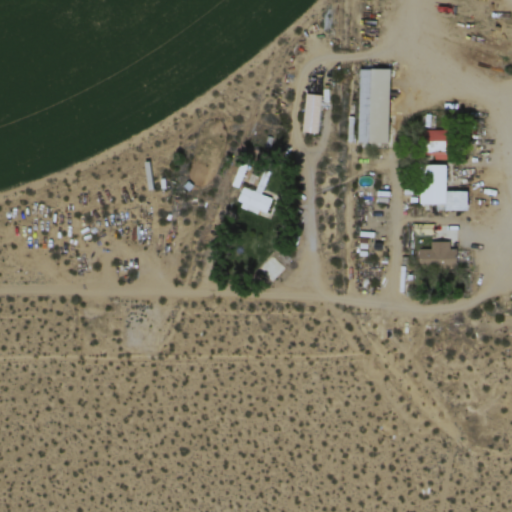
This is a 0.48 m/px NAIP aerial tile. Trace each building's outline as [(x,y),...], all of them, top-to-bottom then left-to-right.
[(360,67),(359,141),(391,142),(393,68),(360,67)] [(323,94),(307,92),(301,130),(317,133),(323,94)] [(447,129),(431,129),(431,143),(447,144),(447,129)] [(470,209),(470,190),(447,190),(447,163),(430,164),(430,183),(421,183),(421,203),(448,202),(448,209),(470,209)] [(260,191),(243,186),(237,204),(267,214),(273,197),(259,192),(260,191)] [(450,241),(431,241),(431,248),(421,248),(421,268),(458,268),(458,247),(450,247),(450,241)]
